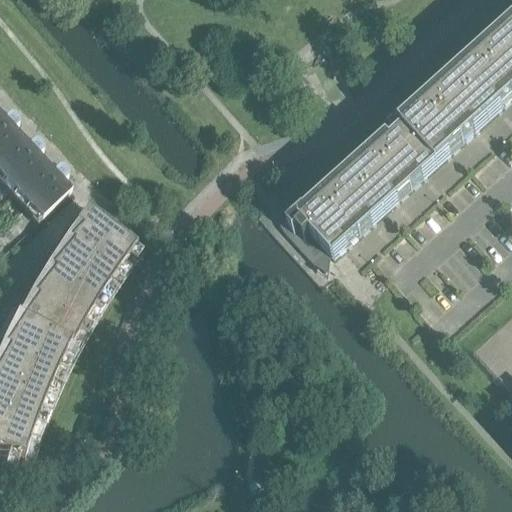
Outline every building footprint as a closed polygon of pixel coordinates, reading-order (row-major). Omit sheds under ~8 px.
[(511,32),(508,37),(310,215),(309,214),(308,213),(305,211),(303,211),(300,210),(299,210),(296,210),(293,211),(291,212),(289,214),(287,216),(286,217),(285,219),(284,220),(284,222),(284,223),(283,224),(283,227),(284,229),(284,231),(285,232),(286,233),(287,236),(317,268),(329,257),(337,266),(358,247),(511,106),(511,32)] [(0,164),(22,144),(15,136),(5,126),(0,120),(0,164)] [(5,126),(15,136),(20,131),(20,125),(16,121),(10,121),(5,126)] [(0,164),(0,179),(17,198),(47,171),(39,162),(29,152),(22,144),(0,164)] [(29,152),(39,162),(44,158),(44,152),(40,148),(35,147),(29,152)] [(47,171),(17,198),(42,225),(72,197),(64,188),(54,178),(47,171)] [(64,188),(69,184),(69,178),(65,174),(59,173),(54,178),(64,188)] [(0,461),(22,469),(43,410),(69,354),(100,301),(136,251),(87,213),(46,271),(11,332),(0,357),(0,461)]
